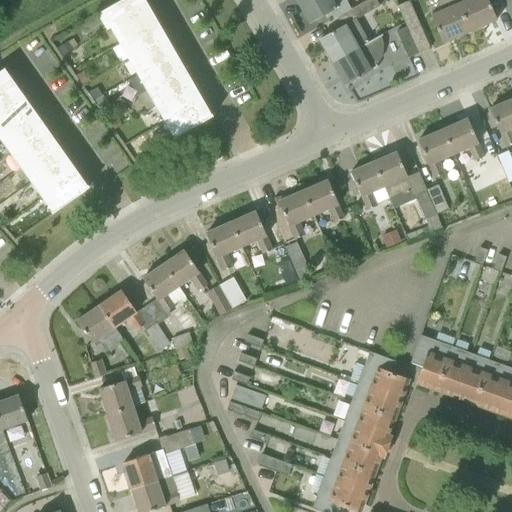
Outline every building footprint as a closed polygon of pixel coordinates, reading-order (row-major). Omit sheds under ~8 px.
[(121,0),(103,11),(112,27),(148,6),(144,0),(121,0)] [(297,0),(311,23),(329,13),(333,19),(337,17),(366,0),(346,0),(345,0),(297,0)] [(333,63),(369,42),(356,19),(379,6),(375,0),(366,0),(337,17),(343,26),(320,39),(333,63)] [(443,43),(470,31),(456,0),(436,0),(439,4),(433,14),(431,15),(443,43)] [(497,20),(487,0),(456,0),(470,31),(497,20)] [(397,6),(405,23),(406,27),(418,54),(430,48),(409,1),(397,6)] [(157,22),(148,6),(112,27),(121,42),(157,22)] [(166,38),(157,22),(121,42),(130,58),(166,38)] [(418,54),(406,27),(405,23),(395,27),(397,31),(408,58),(418,54)] [(369,42),(333,63),(346,85),(378,67),(376,65),(381,59),(383,52),(383,44),(380,36),(369,42)] [(175,53),(166,38),(130,58),(139,74),(175,53)] [(73,51),(68,43),(58,50),(63,57),(73,51)] [(148,90),(184,69),(175,53),(139,74),(148,90)] [(0,93),(14,84),(4,69),(0,71),(0,93)] [(193,85),(184,69),(148,90),(157,105),(193,85)] [(77,77),(82,86),(89,82),(84,73),(77,77)] [(0,116),(25,99),(14,84),(0,93),(0,116)] [(202,101),(193,85),(157,105),(166,121),(202,101)] [(0,116),(0,134),(2,137),(35,113),(25,99),(0,116)] [(511,99),(490,109),(507,147),(511,144),(511,99)] [(211,116),(202,101),(166,121),(175,137),(211,116)] [(46,128),(35,113),(2,137),(12,152),(46,128)] [(110,122),(115,130),(122,125),(117,118),(110,122)] [(467,118),(443,129),(453,154),(468,147),(474,160),(475,161),(484,156),(467,118)] [(56,143),(46,128),(12,152),(23,167),(56,143)] [(453,154),(443,129),(418,140),(435,178),(446,174),(440,160),(453,154)] [(67,158),(56,143),(23,167),(33,182),(67,158)] [(511,158),(508,151),(497,157),(507,180),(511,177),(511,158)] [(389,199),(413,188),(408,177),(397,152),(374,162),(389,199)] [(77,173),(67,158),(33,182),(44,197),(77,173)] [(376,205),(389,199),(374,162),(351,172),(367,210),(376,206),(376,205)] [(44,197),(54,211),(88,188),(77,173),(44,197)] [(328,180),(303,191),(314,215),(328,208),(334,222),(344,217),(328,180)] [(427,190),(437,215),(448,209),(437,185),(427,190)] [(428,227),(406,235),(408,242),(442,228),(437,215),(427,190),(414,196),(428,227)] [(314,215),(303,191),(278,201),(295,238),(304,234),(303,231),(315,226),(311,216),(314,215)] [(256,211),(231,222),(242,247),(256,240),(262,253),(272,249),(256,211)] [(242,247),(231,222),(206,233),(222,271),(232,266),(227,253),(242,247)] [(395,232),(381,237),(385,247),(399,242),(395,232)] [(482,266),(488,250),(480,247),(474,263),(482,266)] [(184,250),(164,264),(179,286),(190,278),(199,291),(208,285),(184,250)] [(501,273),(506,257),(498,254),(493,270),(501,273)] [(301,283),(312,278),(306,263),(294,268),(301,283)] [(166,295),(179,286),(164,264),(143,278),(166,313),(174,307),(173,305),(166,295)] [(219,286),(232,309),(246,301),(233,278),(219,286)] [(232,309),(219,286),(207,292),(220,315),(232,309)] [(122,290),(100,305),(115,327),(128,318),(136,330),(145,324),(137,312),(122,290)] [(115,327),(100,305),(77,320),(92,343),(97,339),(106,352),(123,340),(114,327),(115,327)] [(171,344),(157,324),(148,330),(146,332),(159,351),(171,344)] [(172,339),(176,351),(193,344),(189,333),(172,339)] [(261,348),(264,340),(248,334),(245,342),(261,348)] [(452,346),(421,335),(411,363),(423,368),(417,383),(437,390),(452,346)] [(471,353),(452,346),(437,390),(455,397),(471,353)] [(188,357),(186,348),(176,351),(179,360),(188,357)] [(358,383),(402,399),(409,380),(393,374),(398,362),(369,351),(358,383)] [(254,366),(257,359),(241,353),(238,360),(254,366)] [(490,360),(471,353),(455,397),(474,404),(490,360)] [(97,376),(106,372),(100,357),(91,360),(97,376)] [(509,367),(490,360),(474,404),(493,410),(509,367)] [(511,415),(511,367),(509,367),(493,410),(511,417),(511,415)] [(247,385),(250,377),(234,371),(231,379),(247,385)] [(107,414),(133,406),(128,390),(142,386),(138,375),(99,388),(107,414)] [(395,417),(402,399),(358,383),(351,401),(395,417)] [(262,408),(266,395),(236,385),(231,398),(262,408)] [(0,401),(0,422),(2,429),(28,420),(19,395),(0,401)] [(258,421),(261,413),(230,401),(227,409),(258,421)] [(388,436),(395,417),(351,401),(344,420),(388,436)] [(133,406),(107,414),(116,440),(155,427),(152,417),(137,422),(133,406)] [(337,439),(381,455),(388,436),(344,420),(337,439)] [(194,445),(189,428),(165,436),(158,439),(163,450),(123,463),(132,489),(157,480),(171,475),(164,454),(194,445)] [(267,443),(270,435),(254,430),(251,438),(267,443)] [(330,458),(374,474),(381,455),(337,439),(330,458)] [(288,476),(292,464),(262,454),(258,465),(288,476)] [(324,477),(367,493),(374,474),(330,458),(324,477)] [(225,460),(214,464),(218,475),(229,471),(225,460)] [(171,475),(157,480),(132,489),(139,511),(147,511),(179,502),(179,501),(195,496),(187,471),(171,476),(171,475)] [(40,490),(51,486),(47,473),(36,477),(40,490)] [(367,493),(324,477),(312,508),(323,511),(342,511),(345,506),(361,511),(367,493)] [(0,503),(3,507),(10,500),(3,495),(0,498),(0,503)]
